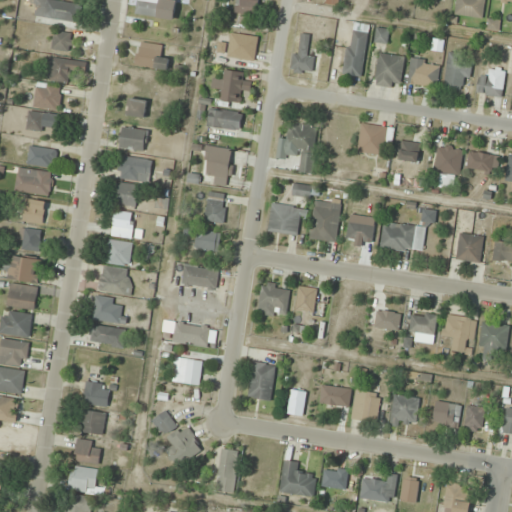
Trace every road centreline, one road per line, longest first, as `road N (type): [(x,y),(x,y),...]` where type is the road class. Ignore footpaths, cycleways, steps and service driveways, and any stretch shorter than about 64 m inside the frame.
road 1 (residential): [(116,0),(33,511)]
road 2 (residential): [(292,0),(225,420)]
road 3 (residential): [(225,420),(511,469)]
road 4 (residential): [(249,258),(511,298)]
road 5 (residential): [(279,89),(511,126)]
